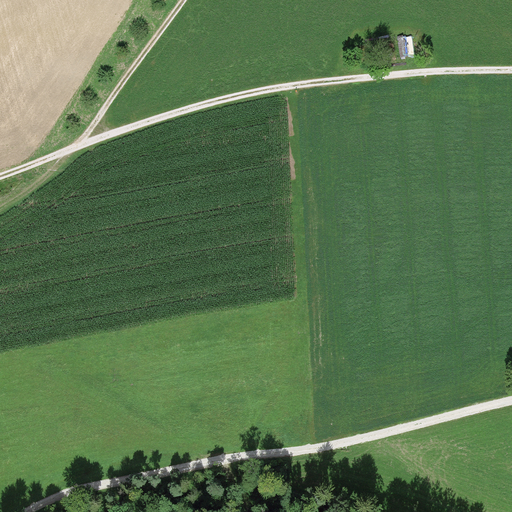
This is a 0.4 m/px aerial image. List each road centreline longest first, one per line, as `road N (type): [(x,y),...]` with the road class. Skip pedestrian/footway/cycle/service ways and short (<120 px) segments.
road 1 (track): [(0,175),(239,95),(384,74),(511,70)]
road 2 (track): [(511,399),(360,440),(211,461)]
road 3 (track): [(181,0),(72,147),(0,205)]
road 4 (track): [(28,511),(78,488),(211,461)]
